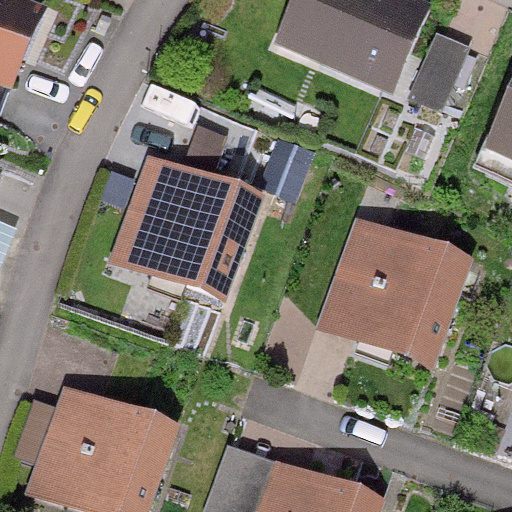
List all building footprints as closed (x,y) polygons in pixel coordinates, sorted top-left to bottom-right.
[(47,6),(32,0),(0,0),(0,87),(11,92),(47,6)] [(428,0),(293,0),(273,46),(392,98),(434,2),(428,0)] [(437,33),(409,100),(442,114),(470,47),(437,33)] [(511,88),(485,150),(511,162),(511,88)] [(199,124),(183,166),(213,176),(227,137),(199,124)] [(261,187),(294,203),(314,152),(280,139),(261,187)] [(183,166),(147,155),(108,262),(227,302),(265,192),(213,176),(183,166)] [(473,258),(356,217),(317,328),(358,343),(392,354),(434,369),(473,258)] [(0,268),(16,228),(0,221),(0,268)] [(389,364),(392,354),(358,343),(355,352),(389,364)] [(150,511),(180,423),(63,385),(56,406),(37,464),(27,493),(68,507),(83,511),(150,511)] [(15,457),(37,464),(56,406),(34,399),(15,457)] [(204,511),(255,511),(273,461),(227,445),(204,511)] [(380,511),(385,498),(273,461),(255,511),(380,511)]
